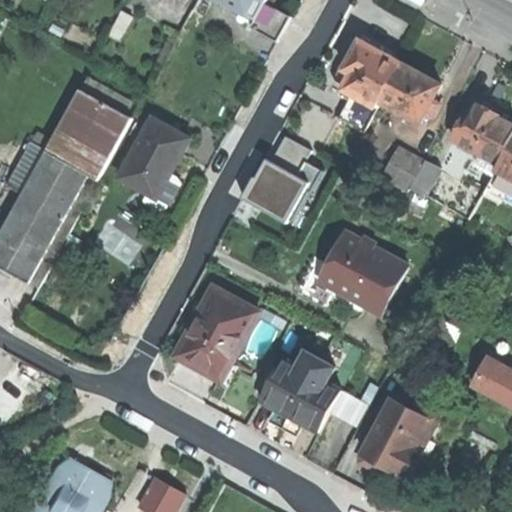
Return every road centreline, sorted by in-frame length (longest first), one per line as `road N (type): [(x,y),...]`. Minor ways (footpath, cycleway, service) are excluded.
road 1 (residential): [(321,0),(114,385)]
road 2 (residential): [(114,385),(338,511)]
road 3 (track): [(114,385),(0,470)]
road 4 (residential): [(114,385),(0,323)]
